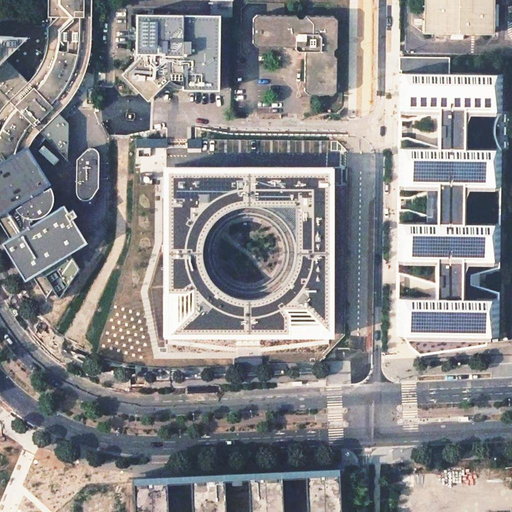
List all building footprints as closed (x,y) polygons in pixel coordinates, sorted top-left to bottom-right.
[(91,0),(47,0),(47,18),(10,17),(1,13),(0,13),(0,91),(8,100),(3,106),(0,109),(0,224),(45,298),(73,257),(30,187),(26,176),(25,164),(28,149),(40,133),(67,160),(68,123),(58,113),(72,98),(86,72),(89,59),(91,43),(91,0)] [(493,0),(424,0),(425,32),(493,33),(493,0)] [(296,14),(256,13),(251,18),(251,41),(255,45),(294,46),(297,50),(300,50),(303,50),(303,89),(308,94),(332,94),(336,91),(336,57),(334,55),(334,49),(337,47),(337,18),(333,14),(305,14),(302,17),(299,17),(296,14)] [(169,79),(171,80),(174,82),(178,83),(182,84),(182,89),(220,89),(221,14),(135,14),(135,54),(138,57),(121,74),(147,100),(169,79)] [(499,110),(500,72),(399,69),(398,109),(426,109),(425,145),(398,144),(397,182),(424,183),(423,220),(397,219),(396,257),(424,258),(424,280),(423,295),(396,294),(395,330),(494,333),(495,295),(459,294),(460,258),(495,259),(496,221),(459,220),(460,183),(498,184),(499,146),(461,145),(462,109),(499,110)] [(77,157),(77,163),(80,163),(80,193),(91,192),(97,183),(97,162),(100,162),(100,152),(99,150),(97,147),(95,146),(90,146),(88,146),(77,157)] [(170,337),(292,337),(332,337),(332,169),(170,169),(170,293),(170,337)] [(66,206),(55,212),(63,224),(73,217),(66,206)] [(424,258),(396,257),(396,271),(424,280),(424,258)] [(511,511),(511,469),(476,472),(478,511),(511,511)] [(341,511),(341,475),(136,484),(136,511),(341,511)]
